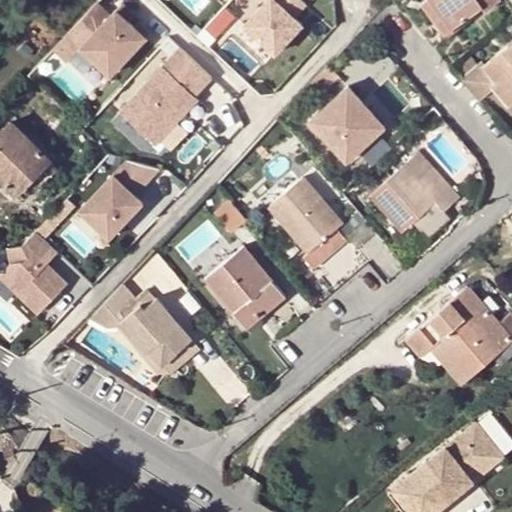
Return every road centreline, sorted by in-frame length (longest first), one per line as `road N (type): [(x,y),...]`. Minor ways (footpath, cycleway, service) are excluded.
road 1 (residential): [(366,9),(23,373)]
road 2 (unclassified): [(182,487),(438,269),(511,194)]
road 3 (unclassified): [(511,166),(366,9)]
road 4 (residential): [(182,487),(23,373)]
